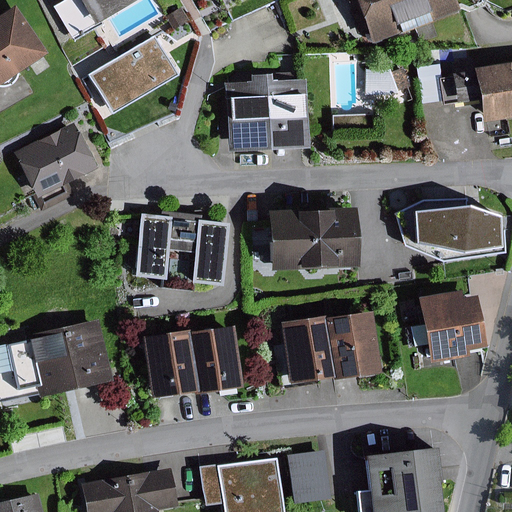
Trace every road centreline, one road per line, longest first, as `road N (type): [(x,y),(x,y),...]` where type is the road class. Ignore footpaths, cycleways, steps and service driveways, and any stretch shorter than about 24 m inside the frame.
road 1 (residential): [(489,412),(301,420),(0,469)]
road 2 (residential): [(511,173),(108,181)]
